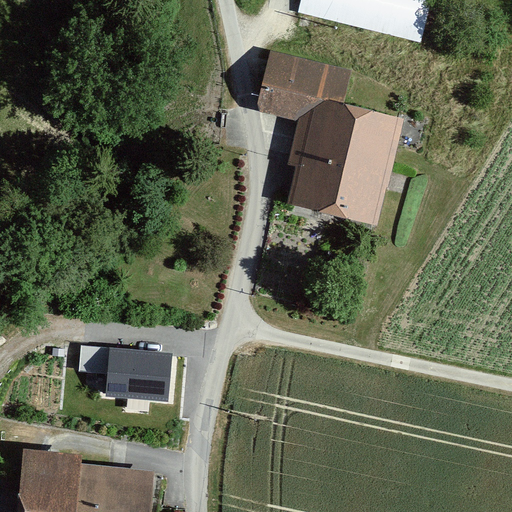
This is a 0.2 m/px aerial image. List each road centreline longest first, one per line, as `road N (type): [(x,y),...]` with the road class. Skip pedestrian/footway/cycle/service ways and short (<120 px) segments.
road 1 (track): [(230,327),(511,386)]
road 2 (unclassified): [(197,511),(230,327)]
